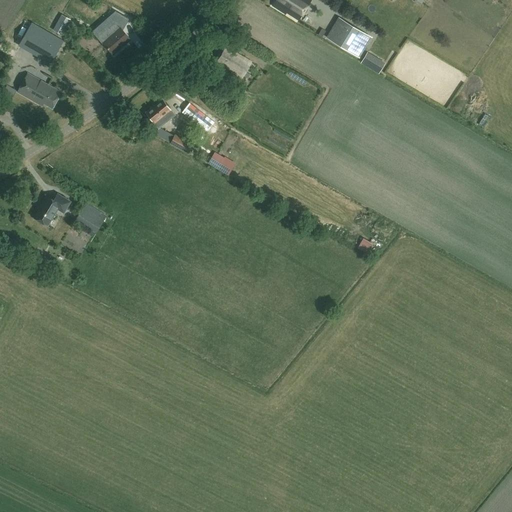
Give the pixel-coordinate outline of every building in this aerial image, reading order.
[(306,0),(276,0),(274,4),(295,18),(306,0)] [(112,7),(103,13),(114,27),(123,21),(112,7)] [(370,38),(340,20),(328,39),(358,57),(370,38)] [(67,43),(32,23),(19,46),(50,64),(53,58),(57,61),(61,54),(57,52),(59,48),(63,50),(67,43)] [(130,39),(120,27),(113,33),(109,28),(99,37),(103,42),(113,54),(130,39)] [(388,46),(384,55),(390,58),(395,49),(388,46)] [(252,62),(226,47),(217,62),(242,77),(252,62)] [(367,52),(361,63),(379,74),(385,63),(367,52)] [(61,93),(26,74),(16,93),(42,106),(44,103),(53,108),(61,93)] [(15,91),(6,87),(1,97),(10,102),(15,91)] [(236,98),(226,93),(220,103),(230,108),(236,98)] [(175,115),(162,99),(146,112),(154,123),(159,128),(175,115)] [(188,120),(195,111),(189,106),(182,115),(188,120)] [(195,120),(205,127),(208,122),(198,115),(195,120)] [(161,127),(158,134),(171,140),(174,133),(161,127)] [(193,145),(175,135),(170,144),(188,154),(193,145)] [(71,202),(58,194),(54,200),(46,195),(41,204),(43,204),(35,217),(48,226),(58,209),(64,213),(71,202)] [(106,217),(85,204),(76,218),(79,220),(77,223),(88,229),(90,226),(97,231),(106,217)]
